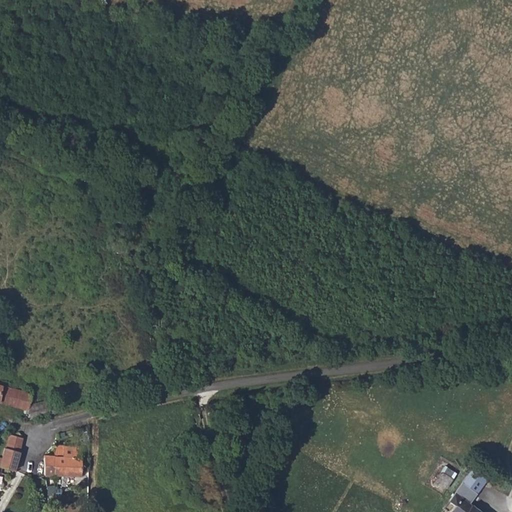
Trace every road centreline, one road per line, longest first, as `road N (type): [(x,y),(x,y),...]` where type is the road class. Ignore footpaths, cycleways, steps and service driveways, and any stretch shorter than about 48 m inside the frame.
road 1 (track): [(229,511),(204,404),(97,180),(79,161),(0,132)]
road 2 (unclassified): [(29,461),(38,431),(63,424),(217,391),(405,365)]
